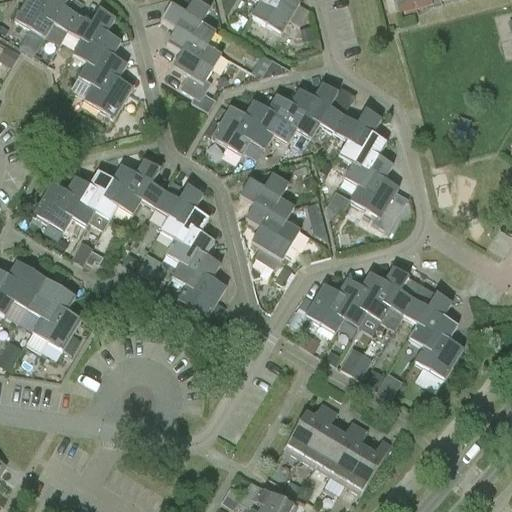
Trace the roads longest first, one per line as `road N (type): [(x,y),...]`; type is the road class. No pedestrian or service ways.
road 1 (residential): [(271,342),(250,325),(216,185),(169,156),(138,20),(108,0)]
road 2 (residential): [(319,0),(337,70),(396,101),(424,235)]
road 3 (residential): [(271,342),(196,445),(119,433)]
road 4 (residential): [(424,235),(396,256),(307,279),(271,342)]
road 5 (residential): [(407,424),(271,342)]
road 6 (tertiary): [(511,405),(419,511)]
road 7 (residential): [(119,433),(0,414)]
